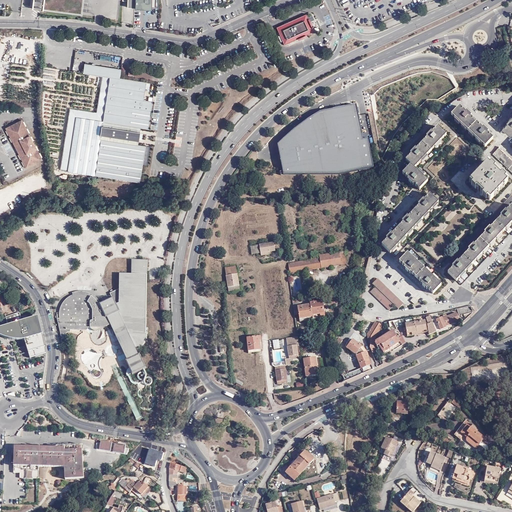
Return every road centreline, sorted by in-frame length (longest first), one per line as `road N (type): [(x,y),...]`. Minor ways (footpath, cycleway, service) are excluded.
road 1 (secondary): [(223,395),(195,362),(188,303),(198,237),(234,161),(302,97),(496,0)]
road 2 (secondary): [(467,0),(299,81),(253,115),(218,159),(184,235),(176,281),(179,350),(194,407)]
road 3 (tertiary): [(140,436),(76,423),(56,409),(39,301),(0,264)]
road 4 (primary): [(461,330),(325,397),(256,416)]
road 5 (primary): [(268,443),(465,342)]
